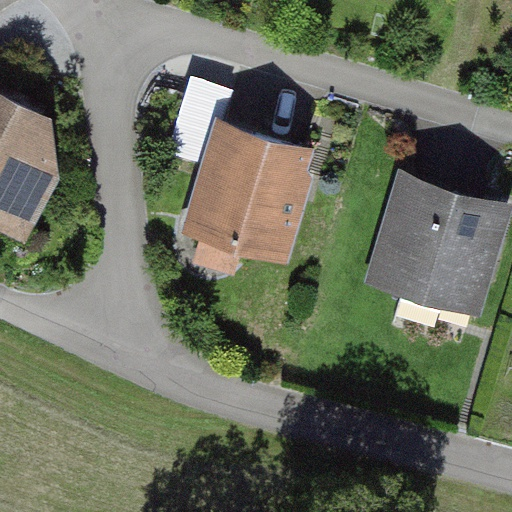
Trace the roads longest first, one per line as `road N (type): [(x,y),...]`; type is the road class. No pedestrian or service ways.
road 1 (residential): [(111,348),(222,394),(511,475)]
road 2 (residential): [(118,14),(511,131)]
road 3 (residential): [(111,348),(123,264),(112,69),(118,14)]
road 4 (residential): [(0,291),(111,348)]
